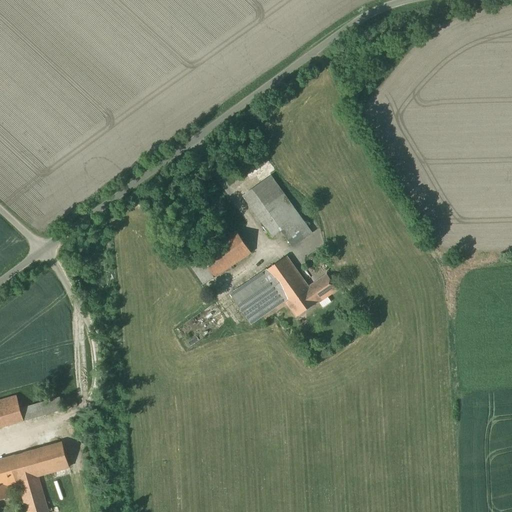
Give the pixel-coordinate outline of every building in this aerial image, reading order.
[(312,233),(271,176),(243,196),(273,238),(281,231),(293,247),(312,233)] [(237,232),(192,262),(207,283),(251,252),(237,232)] [(319,302),(309,288),(306,284),(287,257),(230,295),(251,323),(285,301),(297,317),(319,302)] [(309,288),(319,302),(336,290),(327,276),(309,288)] [(19,396),(0,401),(0,429),(64,411),(59,398),(24,410),(19,396)] [(0,456),(0,475),(3,475),(5,487),(18,483),(26,511),(47,511),(38,478),(71,468),(63,439),(0,456)] [(0,500),(9,498),(5,487),(3,475),(0,475),(0,500)]
